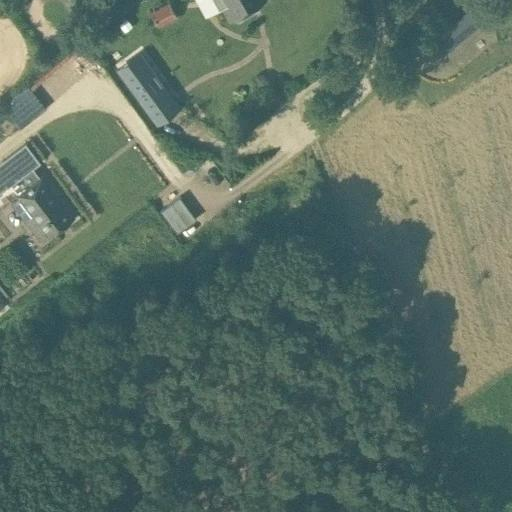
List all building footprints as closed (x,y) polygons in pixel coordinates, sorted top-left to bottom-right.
[(179,17),(169,0),(166,0),(149,9),(159,27),(179,17)] [(216,0),(229,23),(266,3),(264,0),(216,0)] [(494,16),(481,0),(480,0),(428,41),(442,57),(494,16)] [(156,73),(149,61),(127,75),(162,129),(187,113),(160,71),(156,73)] [(13,98),(30,120),(46,108),(29,85),(13,98)] [(42,176),(38,179),(31,169),(39,164),(26,146),(0,165),(0,192),(14,182),(19,190),(21,192),(18,194),(19,197),(12,202),(24,217),(31,212),(49,236),(73,218),(42,176)] [(177,233),(196,219),(179,195),(160,209),(177,233)]
